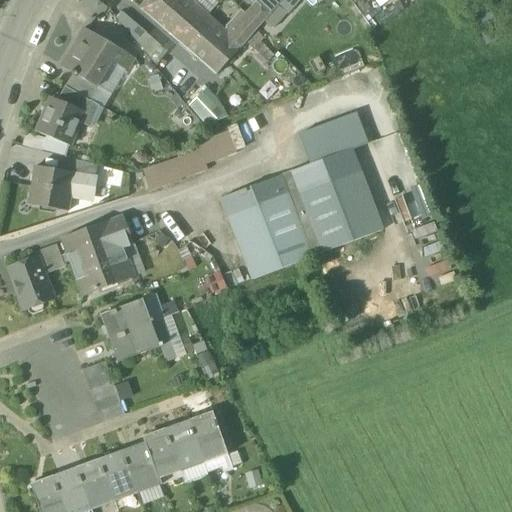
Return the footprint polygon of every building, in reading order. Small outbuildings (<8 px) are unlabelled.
[(188,0),(149,0),(140,10),(216,76),(246,43),(254,33),(259,28),(248,19),(230,38),(188,0)] [(252,0),(259,6),(256,9),(257,9),(268,18),(277,7),(270,0),(252,0)] [(287,15),(288,15),(300,0),(270,0),(277,7),(287,15)] [(287,15),(277,7),(268,18),(264,23),(273,31),(287,15)] [(248,19),(259,28),(264,23),(268,18),(257,9),(248,19)] [(122,14),(116,19),(136,44),(146,34),(122,14)] [(75,42),(77,43),(79,44),(87,32),(83,29),(75,42)] [(79,84),(95,93),(98,88),(92,84),(106,60),(112,64),(118,68),(126,55),(110,45),(109,45),(99,39),(87,32),(79,44),(77,43),(62,68),(71,74),(71,75),(72,76),(76,79),(77,77),(82,80),(79,84)] [(256,53),(267,64),(273,58),(260,44),(263,41),(254,33),(246,43),(256,53)] [(146,34),(136,44),(147,58),(158,44),(146,34)] [(126,55),(118,68),(126,73),(134,60),(126,55)] [(92,84),(98,88),(112,64),(106,60),(92,84)] [(254,62),(246,71),(263,87),(271,78),(254,62)] [(89,103),(99,108),(103,111),(126,73),(118,68),(112,64),(98,88),(95,93),(89,103)] [(160,71),(149,77),(160,95),(171,88),(160,71)] [(72,76),(65,88),(88,102),(89,103),(95,93),(79,84),(82,80),(77,77),(76,79),(72,76)] [(83,113),(88,102),(65,88),(57,102),(83,113)] [(206,89),(187,108),(205,130),(231,120),(206,89)] [(67,147),(69,148),(79,124),(83,113),(57,102),(51,100),(37,134),(46,138),(67,147)] [(83,113),(79,124),(90,129),(99,108),(89,103),(88,102),(83,113)] [(298,136),(310,166),(351,151),(351,152),(366,146),(354,115),(298,136)] [(197,146),(205,167),(237,155),(229,133),(197,146)] [(42,152),(45,141),(25,136),(21,148),(42,152)] [(42,152),(64,158),(67,147),(46,138),(45,141),(42,152)] [(197,146),(174,161),(181,181),(207,172),(205,167),(197,146)] [(310,166),(292,173),(323,255),(382,232),(351,152),(351,151),(310,166)] [(84,178),(94,179),(97,167),(65,159),(63,173),(74,175),(85,176),(84,178)] [(143,172),(150,193),(181,182),(181,181),(174,161),(143,172)] [(28,206),(68,213),(70,197),(74,175),(63,173),(35,168),(28,206)] [(311,259),(323,255),(292,173),(280,178),(311,259)] [(74,175),(70,197),(81,199),(84,178),(85,176),(74,175)] [(94,179),(84,178),(81,199),(94,201),(97,180),(94,179)] [(252,282),(311,259),(280,178),(221,200),(252,282)] [(61,241),(82,299),(98,293),(98,290),(115,284),(115,286),(132,280),(120,250),(132,246),(122,218),(61,241)] [(120,250),(132,280),(144,276),(132,246),(120,250)] [(38,260),(43,273),(50,270),(55,273),(65,269),(56,247),(35,255),(37,260),(38,260)] [(29,315),(33,317),(42,313),(43,309),(42,305),(53,301),(43,273),(38,260),(37,260),(11,270),(16,281),(13,283),(24,312),(27,311),(29,315)] [(220,273),(204,279),(211,296),(215,295),(215,297),(227,293),(220,273)] [(151,325),(165,320),(156,297),(142,302),(151,325)] [(101,317),(110,341),(151,325),(142,302),(101,317)] [(172,318),(165,320),(167,325),(174,344),(180,360),(186,357),(172,318)] [(165,320),(151,325),(153,330),(167,325),(165,320)] [(153,330),(151,325),(110,341),(118,364),(160,349),(153,330)] [(167,325),(153,330),(160,349),(174,344),(167,325)] [(174,344),(160,349),(166,365),(180,360),(174,344)] [(195,358),(202,371),(214,365),(208,352),(195,358)] [(82,372),(86,382),(109,374),(105,364),(82,372)] [(208,384),(220,378),(214,365),(202,371),(208,384)] [(86,382),(90,393),(113,385),(109,374),(86,382)] [(128,384),(114,389),(116,395),(119,403),(133,398),(128,384)] [(90,393),(94,403),(116,395),(114,389),(113,385),(90,393)] [(94,403),(98,414),(120,406),(119,403),(116,395),(94,403)] [(124,416),(120,406),(98,414),(102,425),(124,416)] [(189,423),(202,459),(226,450),(213,415),(189,423)] [(179,467),(202,459),(189,423),(166,431),(179,467)] [(156,476),(179,467),(166,431),(143,440),(145,445),(156,476)] [(158,481),(156,476),(145,445),(122,454),(135,490),(158,481)] [(232,469),(226,450),(202,459),(204,465),(207,475),(222,469),(223,473),(227,471),(227,470),(232,469)] [(113,498),(135,490),(122,454),(100,462),(113,498)] [(179,467),(181,473),(204,465),(202,459),(179,467)] [(90,506),(113,498),(100,462),(77,470),(90,506)] [(204,465),(181,473),(183,479),(186,487),(209,479),(207,475),(204,465)] [(181,473),(179,467),(156,476),(158,481),(181,473)] [(66,511),(73,511),(90,506),(77,470),(54,478),(66,511)] [(258,472),(244,475),(249,492),(263,488),(258,472)] [(158,481),(161,488),(183,479),(181,473),(158,481)] [(39,511),(66,511),(54,478),(31,487),(39,511)] [(135,490),(138,496),(139,495),(159,488),(161,488),(158,481),(135,490)] [(159,488),(139,495),(143,507),(163,500),(159,488)] [(113,498),(115,504),(138,496),(135,490),(113,498)] [(90,506),(91,511),(92,511),(115,504),(113,498),(90,506)]
